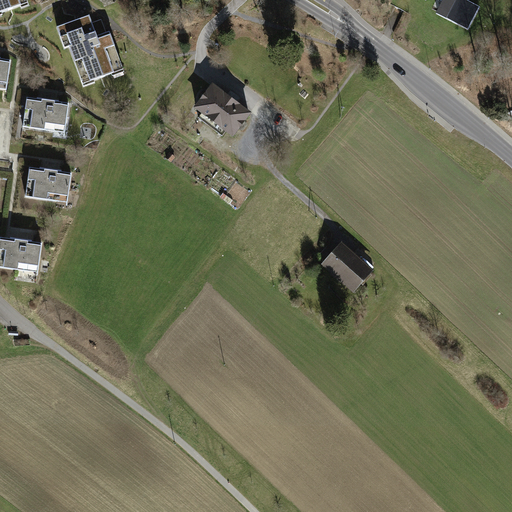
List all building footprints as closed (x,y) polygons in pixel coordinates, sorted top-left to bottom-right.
[(0,0),(0,9),(1,13),(21,6),(18,0),(0,0)] [(439,0),(443,2),(438,13),(459,24),(460,21),(469,25),(478,7),(463,0),(439,0)] [(89,16),(57,27),(61,37),(67,35),(71,46),(69,46),(81,80),(92,76),(94,80),(112,74),(110,70),(122,66),(109,32),(97,36),(89,16)] [(10,61),(0,59),(0,88),(6,90),(10,61)] [(224,94),(213,86),(208,93),(205,91),(202,91),(199,96),(199,99),(202,101),(197,108),(233,135),(238,128),(240,130),(243,130),(247,125),(246,122),(244,120),(249,114),(238,105),(239,105),(224,94)] [(69,104),(27,98),(23,127),(64,133),(69,104)] [(71,173),(30,168),(26,197),(67,202),(71,173)] [(42,243),(0,238),(0,239),(0,267),(37,272),(42,243)] [(369,272),(341,247),(326,263),(354,288),(369,272)]
